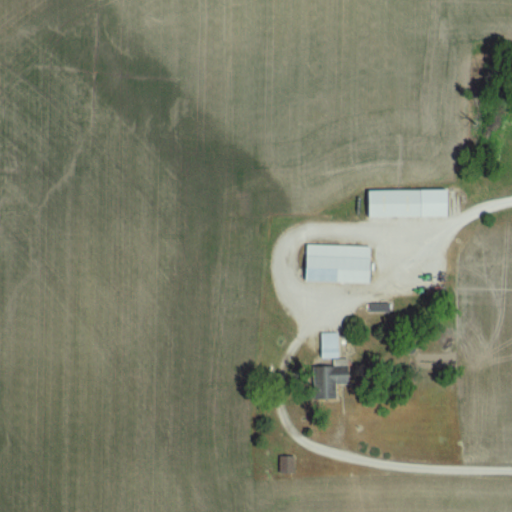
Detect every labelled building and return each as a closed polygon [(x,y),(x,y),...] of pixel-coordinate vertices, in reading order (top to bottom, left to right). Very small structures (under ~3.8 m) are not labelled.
[(373,191),(373,217),(454,217),(454,191),(373,191)] [(376,246),(311,246),(311,283),(375,283),(376,246)] [(326,359),(342,359),(342,334),(326,334),(326,359)] [(321,367),(321,402),(340,402),(340,385),(354,385),(354,367),(321,367)] [(284,457),(284,474),(299,474),(299,457),(284,457)]
